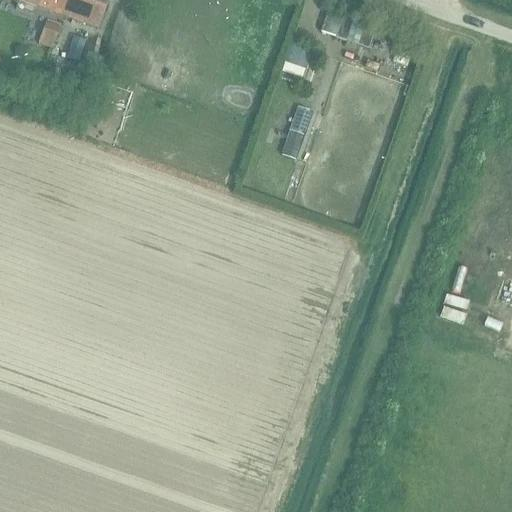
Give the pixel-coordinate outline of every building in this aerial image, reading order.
[(97,31),(107,3),(99,0),(10,0),(17,2),(15,10),(32,16),(35,9),(97,31)] [(342,18),(335,39),(356,47),(363,25),(342,18)] [(59,29),(45,24),(38,46),(51,51),(59,29)] [(72,37),(65,58),(77,62),(84,40),(72,37)] [(311,53),(289,46),(283,63),(305,70),(311,53)] [(297,108),(284,145),(299,150),(312,114),(297,108)] [(511,134),(491,127),(418,333),(511,366),(511,134)] [(299,178),(359,197),(368,167),(336,156),(331,173),(303,164),(299,178)]
